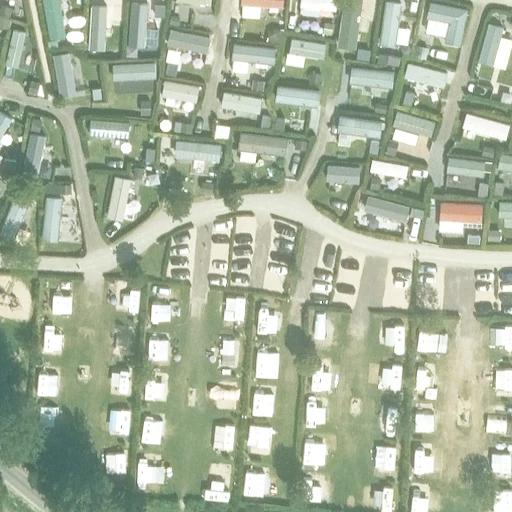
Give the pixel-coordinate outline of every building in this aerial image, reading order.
[(66,34),(59,0),(42,0),(49,37),(66,34)] [(148,1),(132,0),(131,0),(128,43),(144,44),(148,1)] [(335,0),(299,0),(299,4),(334,8),(335,0)] [(360,0),(341,0),(335,44),(354,47),(360,0)] [(394,43),(399,0),(395,0),(383,0),(378,41),(394,43)] [(459,43),(466,6),(432,0),(428,0),(425,16),(447,20),(443,40),(459,43)] [(12,7),(1,3),(0,5),(0,11),(9,14),(12,7)] [(107,4),(91,3),(88,47),(104,48),(107,4)] [(0,24),(9,27),(11,18),(0,15),(0,24)] [(492,63),(502,25),(486,21),(476,59),(492,63)] [(17,65),(25,30),(13,27),(5,62),(17,65)] [(210,36),(170,27),(167,42),(207,51),(210,36)] [(324,42),(290,36),(287,51),(322,56),(324,42)] [(274,46),(233,41),(231,56),(272,61),(274,46)] [(76,92),(68,50),(52,53),(59,95),(76,92)] [(154,60),(111,63),(112,78),(155,75),(154,60)] [(443,85),(446,70),(407,60),(403,75),(443,85)] [(392,69),(349,64),(348,80),(390,85),(392,69)] [(198,84),(164,78),(161,94),(195,100),(198,84)] [(36,93),(39,81),(30,79),(27,91),(36,93)] [(318,89),(276,84),(274,99),(316,104),(318,89)] [(260,96),(222,90),(219,104),(257,110),(260,96)] [(434,120),(396,109),(391,123),(430,135),(434,120)] [(0,135),(11,116),(0,110),(0,135)] [(509,123),(465,111),(461,125),(504,138),(509,123)] [(380,120),(338,113),(335,130),(377,136),(380,120)] [(41,118),(32,116),(30,128),(39,129),(41,118)] [(129,121),(89,117),(88,132),(128,136),(129,121)] [(286,135),(238,130),(236,148),(284,153),(286,135)] [(37,175),(45,134),(30,131),(22,173),(37,175)] [(220,142),(176,138),(174,155),(219,159),(220,142)] [(511,169),(511,153),(499,151),(496,166),(511,169)] [(483,160),(447,155),(445,170),(481,175),(483,160)] [(16,158),(3,157),(2,167),(15,168),(16,158)] [(406,164),(370,157),(368,169),(404,175),(406,164)] [(358,165),(325,163),(324,178),(357,181),(358,165)] [(130,177),(114,174),(106,215),(122,218),(130,177)] [(71,182),(45,182),(45,192),(71,192),(71,182)] [(0,232),(13,238),(29,198),(14,193),(0,228),(0,232)] [(407,205),(366,194),(362,209),(404,220),(407,205)] [(61,197),(45,195),(40,237),(57,239),(61,197)] [(511,215),(511,199),(498,199),(497,215),(511,215)] [(480,220),(481,202),(439,200),(438,218),(480,220)]
